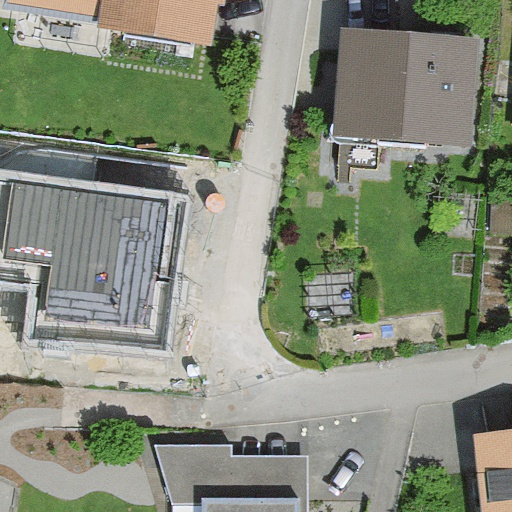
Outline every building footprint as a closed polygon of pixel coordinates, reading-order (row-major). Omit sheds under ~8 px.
[(9,0),(4,14),(97,29),(96,37),(217,58),(226,0),(9,0)] [(469,159),(475,56),(342,47),(335,150),(469,159)] [(173,356),(192,197),(0,173),(0,281),(34,285),(27,338),(173,356)] [(511,511),(511,452),(477,457),(479,471),(484,511),(511,511)] [(323,511),(323,493),(217,497),(217,511),(323,511)]
